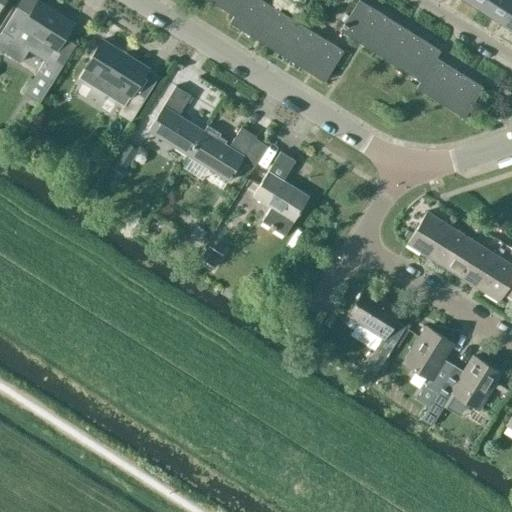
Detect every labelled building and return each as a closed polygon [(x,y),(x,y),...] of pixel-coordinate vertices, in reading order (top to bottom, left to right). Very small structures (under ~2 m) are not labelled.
[(211,0),(211,1),(234,16),(243,0),(211,0)] [(262,0),(243,0),(234,16),(230,22),(253,37),(273,7),(262,0)] [(340,30),(367,47),(386,17),(359,0),(340,30)] [(511,0),(483,0),(479,8),(500,21),(511,1),(511,0)] [(40,102),(52,82),(65,63),(53,56),(57,49),(58,49),(74,24),(38,1),(29,15),(17,7),(2,32),(0,35),(0,49),(21,63),(28,51),(44,61),(37,73),(25,92),(40,102)] [(511,1),(500,21),(511,28),(511,1)] [(253,37),(277,52),(297,22),(273,7),(253,37)] [(413,34),(386,17),(367,47),(394,65),(413,34)] [(297,22),(277,52),(301,67),(320,37),(297,22)] [(421,81),(435,58),(436,58),(440,51),(413,34),(394,65),(421,81)] [(344,51),(320,37),(301,67),(325,82),(344,51)] [(131,121),(146,98),(134,91),(147,71),(124,57),(126,54),(102,39),(84,67),(79,76),(124,105),(119,113),(131,121)] [(416,88),(440,103),(459,73),(436,58),(435,58),(421,81),(416,88)] [(483,88),(459,73),(440,103),(464,118),(483,88)] [(148,132),(188,157),(204,131),(179,115),(190,96),(176,87),(148,132)] [(221,132),(208,124),(204,131),(188,157),(229,182),(244,157),(255,164),(268,144),(242,128),(230,147),(224,143),(226,139),(219,135),(221,132)] [(127,142),(112,165),(124,172),(138,149),(127,142)] [(281,152),(253,198),(270,208),(262,220),(285,234),(292,222),(294,223),(310,197),(284,181),(296,161),(281,152)] [(408,243),(428,256),(431,258),(451,226),(428,212),(408,243)] [(207,235),(214,223),(203,217),(197,230),(207,235)] [(474,241),(451,226),(431,258),(454,272),(474,241)] [(454,272),(473,285),(477,287),(497,255),(474,241),(454,272)] [(511,281),(511,264),(497,255),(477,287),(500,301),(506,293),(505,292),(511,281)] [(390,352),(406,327),(396,320),(402,311),(366,288),(348,316),(383,339),(379,345),(377,344),(359,373),(372,381),(389,352),(390,352)] [(262,296),(257,304),(268,311),(273,302),(262,296)] [(444,358),(453,343),(427,327),(404,362),(431,379),(426,386),(426,385),(417,398),(429,405),(437,392),(454,365),(444,358)] [(478,409),(501,373),(474,356),(465,372),(454,365),(437,392),(449,400),(453,393),(478,409)]
